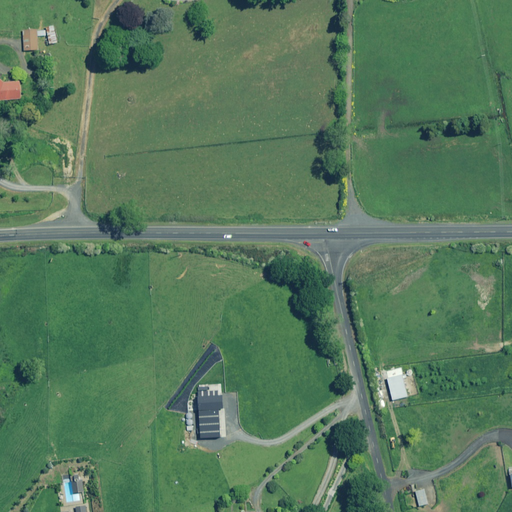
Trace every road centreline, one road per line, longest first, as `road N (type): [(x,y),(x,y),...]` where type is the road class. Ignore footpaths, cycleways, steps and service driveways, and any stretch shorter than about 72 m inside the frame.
road 1 (primary): [(0,235),(326,233)]
road 2 (unclassified): [(326,233),(390,511)]
road 3 (primary): [(326,233),(511,231)]
